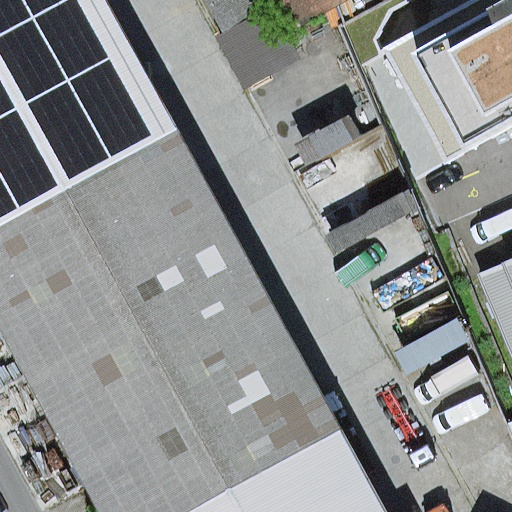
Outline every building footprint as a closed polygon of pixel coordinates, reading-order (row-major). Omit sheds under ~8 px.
[(403,511),(124,0),(0,0),(0,298),(116,511),(403,511)] [(295,0),(308,25),(357,0),(295,0)] [(511,0),(471,0),(385,44),(448,174),(511,139),(511,0)] [(364,285),(437,247),(410,194),(337,232),(364,285)] [(511,262),(493,271),(511,314),(511,262)]
